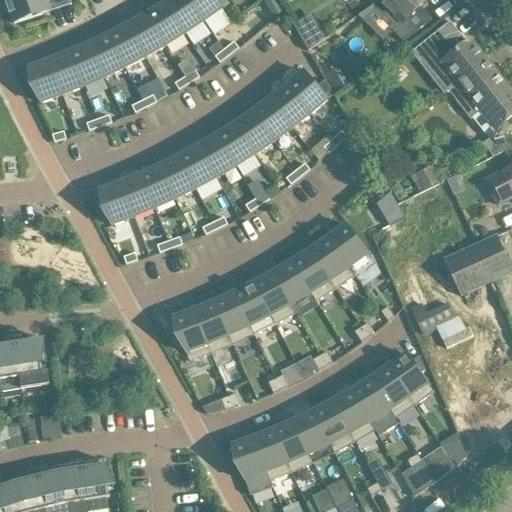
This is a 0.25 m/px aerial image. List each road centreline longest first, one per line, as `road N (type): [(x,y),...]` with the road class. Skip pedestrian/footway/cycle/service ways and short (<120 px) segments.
road 1 (residential): [(59,181),(139,153),(229,102),(291,50)]
road 2 (residential): [(129,306),(219,273),(288,231),(357,174)]
road 3 (residential): [(200,439),(304,395),(410,332)]
road 4 (residential): [(0,466),(84,446),(200,439)]
road 5 (residential): [(0,64),(143,0)]
road 6 (residential): [(129,306),(200,439)]
road 7 (residential): [(59,181),(129,306)]
road 8 (residential): [(0,64),(59,181)]
road 9 (residential): [(0,324),(129,306)]
